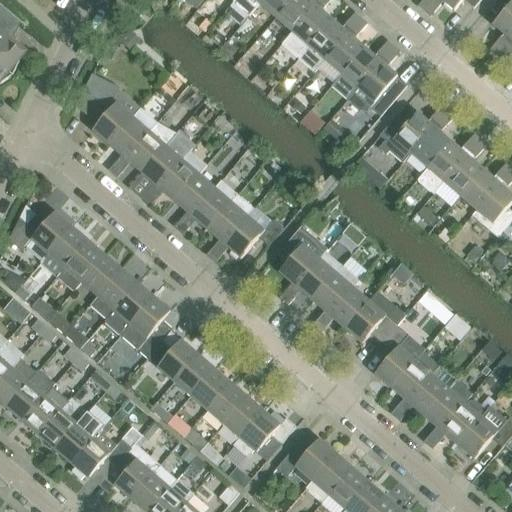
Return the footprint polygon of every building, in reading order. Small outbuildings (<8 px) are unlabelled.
[(235,0),(233,3),(249,17),(260,5),(264,0),(235,0)] [(264,0),(260,5),(276,19),(292,0),(264,0)] [(312,0),(310,2),(307,0),(292,0),(276,19),(293,33),(321,0),(312,0)] [(321,0),(293,33),(282,46),(298,60),(332,20),(321,11),(323,8),(325,9),(332,0),(321,0)] [(424,0),(418,7),(424,12),(435,0),(424,0)] [(435,0),(424,12),(431,18),(441,6),(440,5),(443,2),(454,12),(465,0),(474,8),(473,9),(473,10),(482,0),(435,0)] [(491,50),(497,56),(511,38),(511,0),(497,0),(492,7),(493,8),(494,6),(503,14),(493,26),(505,36),(502,39),(501,38),(491,50)] [(0,67),(11,77),(18,63),(15,62),(22,54),(10,44),(3,37),(16,22),(19,24),(21,26),(22,25),(0,5),(0,67)] [(343,30),(332,20),(298,60),(314,74),(325,61),(361,20),(355,14),(345,26),(346,27),(343,30)] [(206,20),(198,28),(205,34),(212,25),(206,20)] [(368,25),(361,20),(325,61),(342,75),(365,49),(353,39),(356,36),(357,37),(368,25)] [(131,33),(123,42),(132,50),(140,41),(131,33)] [(511,38),(497,56),(503,61),(511,50),(511,38)] [(348,102),(394,48),(388,42),(377,54),(379,55),(376,58),(365,49),(342,75),(331,88),(348,102)] [(370,109),(381,118),(407,87),(397,78),(398,77),(386,67),(389,64),(390,65),(400,53),(394,48),(348,102),(349,103),(359,111),(368,111),(370,109)] [(0,85),(11,77),(0,67),(0,85)] [(253,70),(248,76),(253,80),(257,74),(253,70)] [(120,89),(92,75),(75,110),(101,123),(93,132),(110,146),(133,119),(113,102),(120,89)] [(299,102),(293,108),(299,114),(305,107),(299,102)] [(448,114),(441,108),(431,120),(432,121),(429,124),(417,114),(407,125),(398,118),(399,116),(398,116),(380,137),(386,142),(379,149),(386,156),(389,153),(403,165),(411,155),(448,114)] [(133,119),(110,146),(122,157),(116,164),(124,171),(131,164),(126,160),(157,124),(141,110),(133,119)] [(428,169),(451,143),(440,133),(442,130),(443,130),(454,119),(448,114),(411,155),(428,169)] [(332,120),(323,130),(330,135),(338,126),(332,120)] [(157,124),(126,160),(131,164),(143,174),(176,135),(157,124)] [(157,200),(163,192),(159,189),(190,152),(196,145),(180,131),(176,135),(143,174),(155,185),(148,192),(157,200)] [(428,169),(417,181),(433,196),(444,183),(480,142),(474,136),(464,148),(465,149),(462,152),(451,143),(428,169)] [(486,147),(480,142),(444,183),(461,197),(484,171),(472,161),(475,158),(476,159),(486,147)] [(207,166),(190,152),(159,189),(163,192),(176,203),(207,166)] [(362,158),(353,168),(363,177),(372,167),(362,158)] [(116,164),(109,172),(118,179),(124,171),(116,164)] [(495,180),(484,171),(461,197),(477,211),(511,170),(511,168),(507,164),(496,176),(497,177),(495,180)] [(190,228),(196,221),(192,217),(215,189),(199,176),(207,167),(207,166),(176,203),(188,213),(181,221),(190,228)] [(511,183),(511,170),(477,211),(472,217),(499,239),(511,223),(511,215),(507,211),(511,204),(511,195),(505,189),(508,186),(509,187),(511,183)] [(215,189),(192,217),(196,221),(208,231),(238,197),(221,182),(215,189)] [(148,192),(142,200),(150,207),(157,200),(148,192)] [(238,197),(208,231),(220,241),(224,245),(248,218),(254,211),(238,197)] [(27,207),(21,219),(9,241),(23,252),(26,249),(42,263),(72,228),(56,213),(38,234),(28,225),(36,215),(27,207)] [(259,239),(269,248),(284,230),(274,221),(264,232),(248,218),(224,245),(241,259),(259,239)] [(308,220),(278,256),(288,264),(280,273),(293,284),(297,288),(326,253),(327,253),(335,243),(308,220)] [(181,221),(175,228),(183,236),(190,228),(181,221)] [(511,223),(499,239),(509,248),(511,244),(511,223)] [(57,279),(58,278),(89,242),(72,228),(42,263),(40,265),(57,279)] [(58,278),(57,279),(73,293),(82,283),(105,256),(89,242),(58,278)] [(476,248),(468,257),(475,264),(483,255),(482,254),(476,249),(476,248)] [(214,249),(207,256),(216,264),(222,256),(214,249)] [(326,253),(297,288),(313,302),(343,267),(326,253)] [(82,283),(98,297),(122,270),(105,256),(82,283)] [(343,267),(313,302),(325,312),(330,316),(353,289),(359,282),(343,267)] [(98,297),(90,307),(106,321),(138,284),(122,270),(98,297)] [(105,323),(121,337),(154,298),(138,284),(106,321),(105,323)] [(21,288),(16,294),(25,302),(30,296),(21,288)] [(334,320),(346,330),(369,303),(353,289),(330,316),(325,312),(319,320),(328,327),(334,320)] [(280,299),(288,307),(295,299),(286,291),(280,299)] [(378,293),(369,303),(346,330),(363,345),(371,335),(382,345),(398,327),(406,318),(378,293)] [(121,337),(148,360),(173,331),(163,322),(171,313),(154,298),(121,337)] [(40,299),(32,308),(49,322),(57,313),(40,299)] [(7,310),(24,323),(31,313),(14,301),(7,310)] [(49,322),(65,336),(73,327),(57,313),(49,322)] [(319,320),(312,327),(321,335),(328,327),(319,320)] [(32,329),(41,336),(47,329),(38,321),(32,329)] [(65,336),(81,350),(89,341),(73,327),(65,336)] [(425,351),(398,327),(382,345),(393,355),(376,375),(392,389),(425,351)] [(56,337),(47,329),(41,336),(50,344),(56,337)] [(172,333),(148,360),(175,383),(198,356),(172,333)] [(89,341),(81,350),(90,358),(96,352),(86,344),(89,341)] [(490,343),(482,352),(494,362),(502,353),(490,343)] [(6,344),(0,350),(0,383),(21,360),(22,358),(6,344)] [(64,357),(73,365),(80,357),(71,349),(64,357)] [(426,352),(425,351),(392,389),(404,400),(409,403),(440,367),(425,354),(426,352)] [(175,383),(191,397),(215,370),(198,356),(175,383)] [(511,360),(507,356),(498,366),(511,377),(511,360)] [(89,365),(80,357),(73,365),(83,373),(89,365)] [(21,360),(0,383),(0,403),(7,409),(29,383),(37,374),(21,360)] [(413,407),(425,418),(457,381),(440,367),(409,403),(404,400),(398,407),(407,415),(413,407)] [(191,397),(208,411),(231,384),(215,370),(191,397)] [(37,374),(7,409),(23,423),(54,387),(56,385),(39,371),(37,374)] [(97,385),(106,393),(113,385),(104,377),(97,385)] [(440,443),(446,436),(442,432),(465,404),(473,395),(457,381),(425,418),(437,428),(431,435),(440,443)] [(208,411),(224,425),(248,398),(231,384),(208,411)] [(122,393),(113,385),(106,393),(115,401),(122,393)] [(54,388),(23,423),(40,437),(62,412),(70,402),(54,388)] [(264,412),(248,398),(224,425),(240,440),(264,412)] [(70,402),(62,412),(40,437),(56,451),(88,413),(72,399),(70,402)] [(465,404),(442,432),(446,436),(458,446),(481,419),(479,417),(482,413),(482,408),(475,402),(469,402),(466,406),(465,404)] [(157,404),(151,410),(168,424),(173,418),(157,404)] [(398,407),(391,415),(400,422),(407,415),(398,407)] [(481,419),(458,446),(475,460),(492,440),(502,449),(511,437),(511,425),(507,422),(491,408),(481,419)] [(240,440),(234,447),(248,460),(255,452),(267,463),(283,444),(297,429),(286,420),(285,422),(275,414),(271,418),(264,412),(240,440)] [(105,428),(88,413),(56,451),(72,465),(101,432),(105,428)] [(173,418),(168,424),(184,438),(191,430),(175,416),(173,418)] [(75,468),(72,473),(81,481),(85,476),(89,480),(106,460),(115,468),(132,448),(122,440),(117,446),(101,432),(72,465),(75,468)] [(198,435),(190,444),(200,453),(208,444),(198,435)] [(431,435),(424,443),(433,451),(440,443),(431,435)] [(296,468),(313,482),(336,455),(319,440),(302,461),(292,452),(276,470),(286,479),(296,468)] [(181,444),(172,454),(182,463),(185,460),(191,466),(197,458),(181,444)] [(208,444),(200,453),(217,467),(223,460),(208,444)] [(115,486),(132,501),(161,467),(136,445),(132,449),(132,448),(115,468),(124,476),(115,486)] [(313,482),(306,490),(322,504),(329,496),(353,469),(336,455),(313,482)] [(207,466),(197,458),(191,466),(200,474),(207,466)] [(161,467),(132,501),(144,511),(150,511),(170,489),(177,481),(161,467)] [(329,496),(345,511),(369,483),(353,469),(329,496)] [(170,489),(150,511),(179,511),(187,503),(194,495),(178,481),(177,481),(170,489)] [(372,511),(385,497),(369,483),(345,511),(347,511),(372,511)] [(219,499),(229,507),(240,495),(230,486),(219,499)] [(401,511),(402,511),(385,497),(372,511),(401,511)] [(196,511),(187,503),(179,511),(196,511)]
